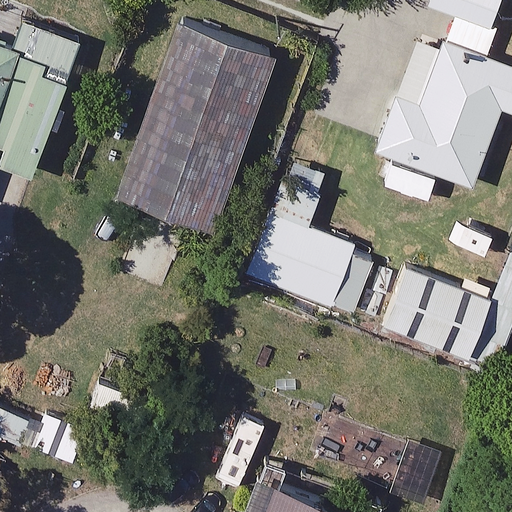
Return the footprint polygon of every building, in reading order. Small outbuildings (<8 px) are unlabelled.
[(495,0),(438,0),(490,16),(495,0)] [(273,49),(181,16),(120,185),(212,218),(273,49)] [(511,58),(421,24),(376,142),(470,178),(499,100),(511,104),(511,58)] [(0,34),(0,136),(7,139),(0,156),(30,168),(71,62),(0,34)] [(326,167),(289,153),(247,267),(353,306),(375,245),(306,220),(326,167)] [(183,223),(146,210),(125,268),(162,281),(183,223)] [(490,291),(406,258),(383,316),(468,349),(490,291)] [(375,511),(379,504),(276,465),(258,511),(375,511)]
